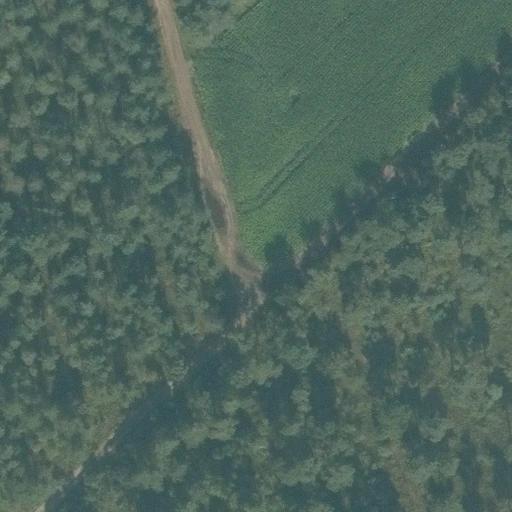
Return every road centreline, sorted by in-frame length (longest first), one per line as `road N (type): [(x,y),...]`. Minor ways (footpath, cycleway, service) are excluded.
road 1 (track): [(245,319),(511,55)]
road 2 (track): [(245,319),(159,0)]
road 3 (track): [(245,319),(348,348),(416,511)]
road 4 (track): [(51,511),(245,319)]
